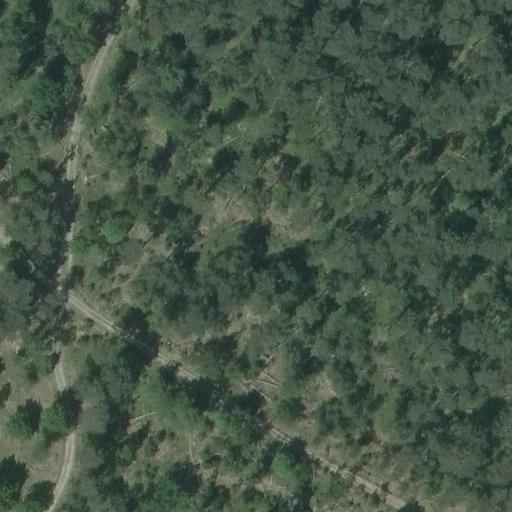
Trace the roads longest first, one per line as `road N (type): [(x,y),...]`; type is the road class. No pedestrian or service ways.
road 1 (track): [(44,511),(69,456),(54,361),(75,148),(93,69),(127,0)]
road 2 (track): [(0,234),(71,306),(405,511)]
